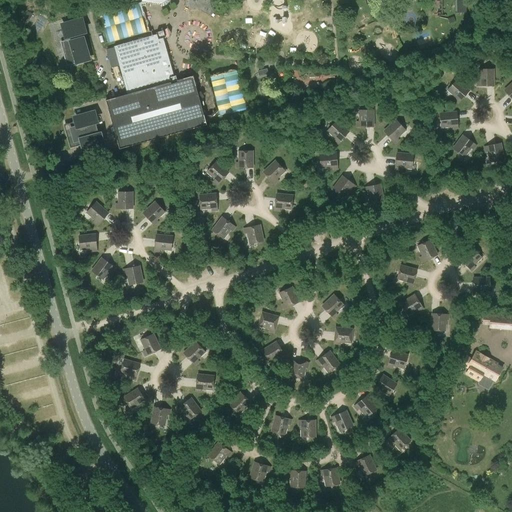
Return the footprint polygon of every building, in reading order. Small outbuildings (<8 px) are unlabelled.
[(147,24),(141,2),(100,13),(109,47),(114,46),(151,36),(147,24)] [(81,23),(63,28),(66,37),(69,36),(71,42),(66,43),(71,61),(88,57),(81,33),(84,32),(81,23)] [(149,141),(207,124),(193,76),(177,80),(163,30),(156,32),(157,34),(151,36),(114,46),(127,94),(106,100),(119,149),(149,141)] [(237,69),(207,76),(217,115),(247,108),(237,69)] [(476,86),(493,86),(493,69),(479,69),(479,81),(476,81),(476,86)] [(457,103),(468,91),(456,80),(447,90),(456,97),(454,99),(457,103)] [(356,127),(372,126),(372,110),(359,110),(359,122),(356,122),(356,127)] [(452,129),(457,128),(456,112),(439,114),(441,127),(452,126),(452,129)] [(77,122),(70,124),(76,146),(83,144),(84,146),(101,141),(93,115),(76,120),(77,122)] [(337,143),(348,131),(336,120),(327,131),(335,138),(334,140),(337,143)] [(396,138),(404,130),(395,120),(383,131),(394,143),(398,140),(396,138)] [(472,149),(475,145),(462,135),(452,148),(463,156),(470,147),(472,149)] [(490,162),(503,159),(500,143),(484,147),(485,152),(487,151),(490,162)] [(236,168),(252,167),(252,151),(238,151),(238,163),(236,163),(236,168)] [(332,169),(337,169),(335,153),(319,154),(320,168),(332,167),(332,169)] [(411,168),(412,155),(396,153),(394,169),(399,170),(400,167),(411,168)] [(276,179),(284,171),(275,161),(263,172),(274,184),(277,180),(276,179)] [(217,185),(227,173),(215,162),(206,172),(215,179),(213,181),(217,185)] [(352,190),(355,186),(342,176),(332,189),(343,197),(350,188),(352,190)] [(369,203),(383,200),(379,184),(363,187),(364,192),(367,192),(369,203)] [(115,209),(132,208),(131,192),(118,192),(118,204),(115,204),(115,209)] [(212,210),(216,210),(215,194),(199,195),(200,209),(211,208),(212,210)] [(290,209),(292,196),(276,194),(274,210),(279,211),(279,208),(290,209)] [(96,225),(107,213),(95,202),(86,212),(95,220),(93,222),(96,225)] [(155,220),(164,212),(154,202),(142,213),(153,225),(157,222),(155,220)] [(231,231),(234,227),(222,217),(212,230),(222,238),(229,229),(231,231)] [(249,244),(262,241),(259,225),(243,228),(244,233),(247,233),(249,244)] [(91,251),(96,251),(95,235),(78,236),(80,250),(91,249),(91,251)] [(170,250),(172,237),(155,235),(154,251),(159,251),(159,249),(170,250)] [(422,262),(436,255),(429,240),(417,246),(422,256),(420,257),(422,262)] [(472,265),(481,257),(471,247),(459,258),(471,270),(474,267),(472,265)] [(111,272),(114,268),(101,258),(91,271),(102,279),(109,270),(111,272)] [(411,285),(416,270),(400,265),(396,278),(407,281),(407,284),(411,285)] [(129,285),(142,282),(139,266),(123,269),(124,274),(126,274),(129,285)] [(478,291),(489,291),(489,278),(472,278),(473,294),(478,294),(478,291)] [(283,309),(298,302),(291,287),(279,293),(284,303),(281,304),(283,309)] [(334,312),(343,304),(333,295),(321,306),(333,318),(336,314),(334,312)] [(418,311),(422,308),(414,295),(400,303),(407,315),(417,309),(418,311)] [(273,332),(278,317),(262,312),(258,325),(269,329),(268,331),(273,332)] [(447,320),(448,315),(431,313),(430,330),(444,331),(445,319),(447,320)] [(490,328),(511,329),(511,316),(483,314),(483,322),(490,323),(490,328)] [(350,343),(352,329),(335,328),(334,344),(339,344),(339,342),(350,343)] [(145,356),(160,349),(153,334),(140,340),(145,350),(143,351),(145,356)] [(196,359),(204,351),(195,342),(183,353),(194,365),(198,361),(196,359)] [(280,358),(284,355),(276,342),(262,350),(269,362),(279,356),(280,358)] [(403,368),(407,355),(391,350),(387,366),(392,367),(392,365),(403,368)] [(328,372),(339,364),(329,351),(316,361),(319,365),(321,363),(328,372)] [(476,351),(472,358),(466,355),(461,364),(468,368),(465,374),(479,382),(483,374),(495,381),(502,368),(490,361),(491,360),(476,351)] [(135,380),(139,364),(123,360),(120,373),(131,376),(130,378),(135,380)] [(307,368),(308,363),(292,360),(289,376),(302,378),(304,367),(307,368)] [(212,389),(213,376),(197,374),(195,391),(200,391),(201,388),(212,389)] [(389,395),(396,384),(382,375),(373,388),(378,391),(379,389),(389,395)] [(141,405),(146,402),(137,389),(123,397),(130,409),(140,403),(141,405)] [(248,407),(252,404),(240,392),(229,404),(238,414),(246,405),(248,407)] [(366,417),(377,408),(366,396),(354,406),(357,410),(359,408),(366,417)] [(189,419),(200,411),(190,398),(177,408),(180,412),(183,410),(189,419)] [(169,415),(170,410),(154,407),(151,423),(164,425),(166,414),(169,415)] [(340,431),(352,426),(345,411),(331,417),(333,422),(335,421),(340,431)] [(290,424),(291,419),(275,415),(271,431),(284,435),(287,424),(290,424)] [(301,436),(315,436),(314,420),(298,420),(298,425),(301,425),(301,436)] [(400,450),(410,441),(399,428),(387,439),(390,443),(392,441),(400,450)] [(228,456),(231,452),(218,442),(208,456),(219,464),(226,455),(228,456)] [(363,476),(376,470),(369,455),(354,462),(356,466),(359,465),(363,476)] [(268,471),(270,467),(254,462),(249,478),(262,482),(266,471),(268,471)] [(326,486),(339,483),(336,467),(320,470),(321,475),(324,475),(326,486)] [(304,487),(305,471),(289,470),(288,475),(291,475),(290,486),(304,487)]
